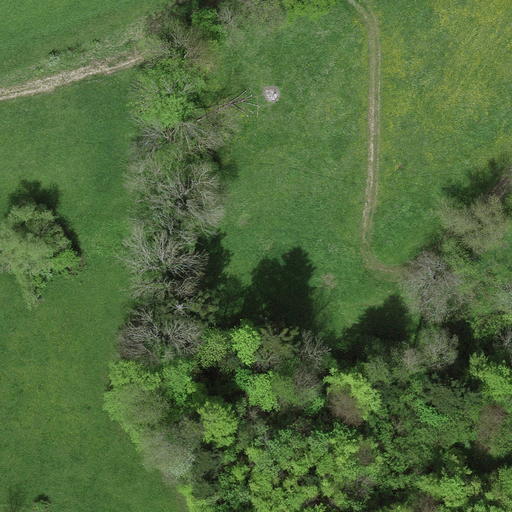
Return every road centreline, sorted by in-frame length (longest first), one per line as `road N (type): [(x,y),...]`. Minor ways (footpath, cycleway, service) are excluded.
road 1 (track): [(340,0),(364,13),(373,38),(364,255),(371,272),(386,282),(420,270),(511,179)]
road 2 (track): [(0,98),(91,77),(249,0)]
